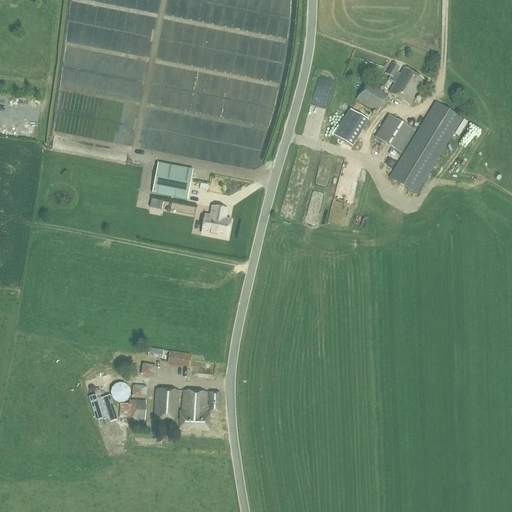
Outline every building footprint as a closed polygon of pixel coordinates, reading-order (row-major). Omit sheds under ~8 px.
[(400,75),(396,72),(398,68),(392,64),(386,74),(389,77),(387,80),(394,84),(388,93),(408,105),(423,81),(404,69),(400,75)] [(377,112),(387,96),(366,83),(356,100),(377,112)] [(416,194),(462,119),(435,102),(388,177),(416,194)] [(352,147),(368,121),(350,110),(335,137),(352,147)] [(415,131),(388,115),(374,137),(401,154),(415,131)] [(137,184),(140,165),(51,149),(47,171),(42,197),(53,199),(51,208),(129,222),(131,208),(125,207),(126,200),(133,201),(135,189),(128,188),(129,183),(137,184)] [(193,171),(157,164),(152,193),(187,200),(193,171)] [(338,220),(352,175),(342,173),(329,217),(338,220)] [(210,217),(205,215),(201,233),(227,238),(230,220),(224,219),(226,210),(212,207),(210,217)] [(142,236),(148,237),(150,226),(144,225),(142,236)] [(147,357),(161,359),(163,350),(148,348),(147,357)] [(169,351),(167,364),(188,367),(190,354),(169,351)] [(152,375),(152,363),(137,363),(137,374),(152,375)] [(127,399),(126,381),(110,382),(111,400),(127,399)] [(143,395),(144,385),(131,384),(130,395),(143,395)] [(155,389),(153,419),(176,421),(178,391),(155,389)] [(206,412),(219,412),(219,394),(182,392),(181,412),(179,412),(179,429),(208,430),(208,414),(206,414),(206,412)] [(128,400),(128,404),(119,404),(119,418),(127,419),(127,422),(144,424),(145,401),(128,400)]
